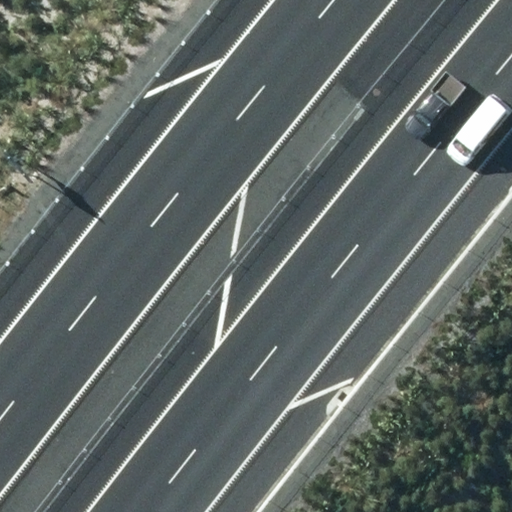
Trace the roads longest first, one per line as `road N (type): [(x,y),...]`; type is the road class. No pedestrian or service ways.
road 1 (motorway): [(511,56),(420,161),(154,511)]
road 2 (motorway): [(0,429),(332,0)]
